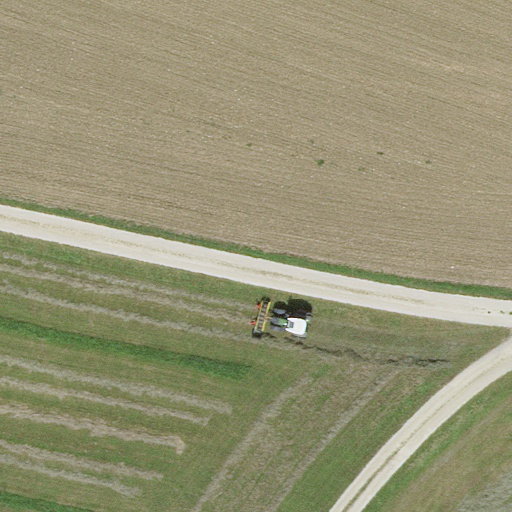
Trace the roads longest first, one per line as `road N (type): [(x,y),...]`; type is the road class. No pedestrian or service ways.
road 1 (track): [(511,319),(425,310),(129,250)]
road 2 (track): [(511,361),(406,428),(341,511)]
road 3 (track): [(0,221),(129,250)]
